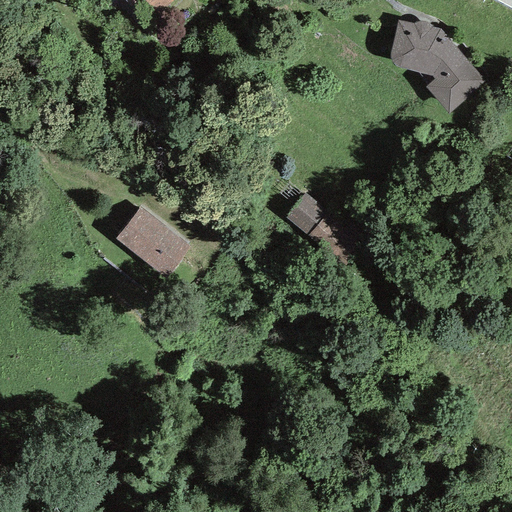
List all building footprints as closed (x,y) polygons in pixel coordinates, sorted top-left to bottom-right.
[(203,0),(152,0),(176,25),(203,0)] [(423,70),(454,109),(489,81),(460,45),(436,28),(399,20),(389,63),(423,70)] [(337,219),(316,200),(298,220),(320,239),(337,219)] [(201,252),(149,210),(127,237),(178,279),(201,252)] [(337,219),(320,239),(354,270),(373,250),(337,219)]
